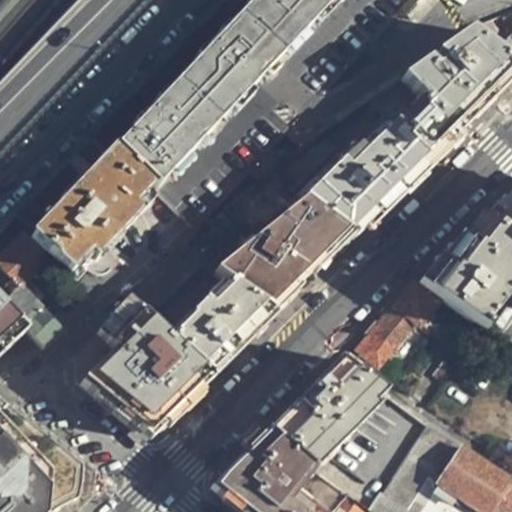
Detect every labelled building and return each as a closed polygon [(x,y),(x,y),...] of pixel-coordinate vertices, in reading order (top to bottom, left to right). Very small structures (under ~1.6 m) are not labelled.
[(260,0),(114,158),(160,206),(165,211),(354,0),(260,0)] [(354,0),(165,211),(190,238),(412,0),(354,0)] [(511,27),(502,42),(511,49),(511,27)] [(488,29),(468,39),(488,53),(494,45),(488,29)] [(381,123),(374,130),(357,151),(352,151),(342,163),(335,157),(320,174),(328,181),(304,208),(339,231),(349,239),(353,241),(428,164),(445,147),(480,111),(511,78),(511,76),(463,38),(397,84),(422,105),(412,118),(403,111),(393,121),(391,120),(384,127),(381,123)] [(277,173),(265,182),(293,200),(332,154),(320,144),(310,155),(308,153),(293,170),(291,168),(283,177),(281,178),(277,173)] [(67,285),(75,293),(160,206),(114,158),(72,203),(30,247),(67,285)] [(422,294),(511,357),(511,189),(498,208),(467,249),(464,247),(453,261),(445,271),(441,269),(422,294)] [(239,261),(213,283),(226,290),(267,315),(278,297),(284,299),(292,288),(296,289),(310,275),(308,269),(316,259),(321,260),(331,251),(333,240),(339,231),(304,208),(299,217),(294,217),(274,233),(268,244),(262,242),(248,254),(244,263),(239,261)] [(320,269),(349,239),(339,231),(333,240),(331,251),(321,260),(316,259),(308,269),(310,275),(296,289),(292,288),(284,299),(278,297),(267,315),(272,318),(320,269)] [(25,243),(0,267),(0,279),(18,298),(20,296),(32,283),(50,302),(67,285),(30,247),(25,243)] [(201,276),(176,261),(120,305),(127,311),(146,327),(201,276)] [(0,315),(20,337),(40,319),(20,296),(18,298),(0,279),(0,315)] [(438,308),(409,288),(389,312),(413,330),(418,333),(438,308)] [(245,349),(274,319),(272,318),(267,315),(226,290),(206,312),(203,310),(188,325),(191,327),(171,348),(212,383),(245,349)] [(146,327),(127,311),(74,365),(75,386),(137,436),(163,431),(176,418),(212,383),(171,348),(146,327)] [(413,330),(389,312),(349,360),(373,378),(413,330)] [(0,360),(21,340),(20,337),(0,315),(0,360)] [(20,337),(21,340),(41,361),(61,341),(40,319),(20,337)] [(466,356),(480,340),(468,331),(456,347),(466,356)] [(311,476),(385,403),(336,364),(291,409),(264,437),(311,476)] [(431,401),(452,376),(443,369),(423,395),(431,401)] [(0,511),(46,511),(53,508),(60,505),(68,504),(75,503),(78,463),(0,397),(0,511)] [(441,471),(454,452),(424,431),(377,511),(409,511),(439,470),(441,471)] [(232,511),(334,511),(342,502),(311,476),(264,437),(238,464),(208,493),(232,511)] [(511,511),(511,490),(454,452),(441,471),(447,474),(430,498),(449,511),(458,500),(474,511),(511,511)] [(447,474),(441,471),(439,470),(409,511),(474,511),(458,500),(449,511),(430,498),(447,474)]
